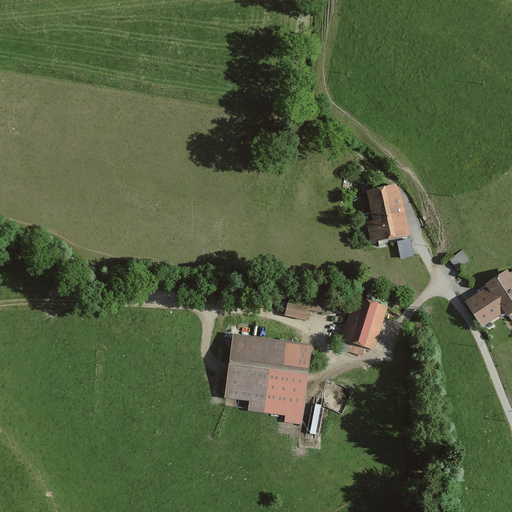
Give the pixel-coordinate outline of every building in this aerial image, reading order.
[(406,235),(396,185),(364,191),(371,221),(364,223),(368,243),(406,235)] [(411,237),(398,239),(401,257),(415,255),(411,237)] [(511,270),(508,273),(506,269),(481,285),(484,289),(464,301),(480,326),(502,313),(504,316),(511,310),(511,270)] [(310,302),(288,296),(283,315),(305,321),(310,302)] [(373,349),(385,307),(353,297),(340,339),(373,349)] [(299,424),(309,345),(232,335),(223,398),(247,401),(246,410),(284,415),(283,422),(299,424)]
